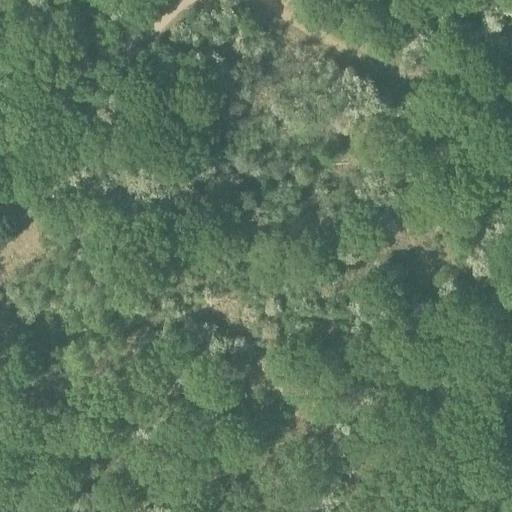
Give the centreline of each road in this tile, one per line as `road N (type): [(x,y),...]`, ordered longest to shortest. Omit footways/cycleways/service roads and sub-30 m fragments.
road 1 (track): [(259,0),(295,33),(387,79),(511,89)]
road 2 (track): [(192,0),(139,40),(74,63),(45,115),(0,135)]
